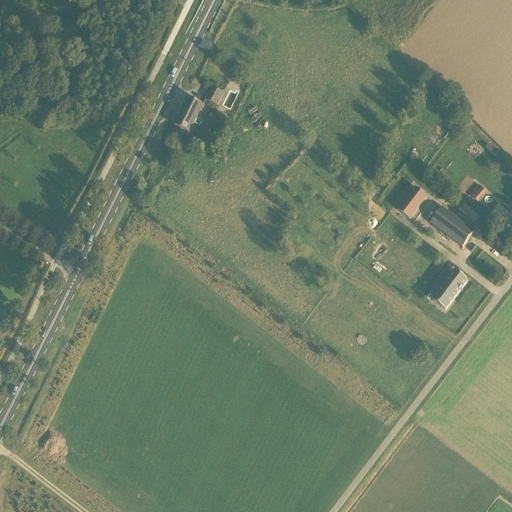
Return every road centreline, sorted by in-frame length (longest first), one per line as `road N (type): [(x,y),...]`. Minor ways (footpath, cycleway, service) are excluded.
road 1 (primary): [(0,423),(214,0)]
road 2 (unclassified): [(511,282),(333,511)]
